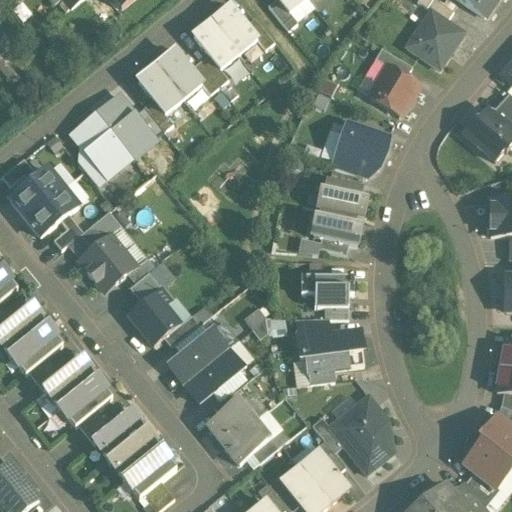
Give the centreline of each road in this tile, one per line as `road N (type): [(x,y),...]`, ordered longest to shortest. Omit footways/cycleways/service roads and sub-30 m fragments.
road 1 (residential): [(0,229),(215,483),(183,511)]
road 2 (residential): [(434,456),(471,401),(475,283),(455,217),(408,175)]
road 3 (residential): [(408,175),(379,272),(385,346),(399,403),(434,456)]
road 4 (residential): [(205,0),(0,167)]
road 5 (residential): [(511,33),(428,132),(408,175)]
road 6 (residential): [(76,511),(0,416)]
